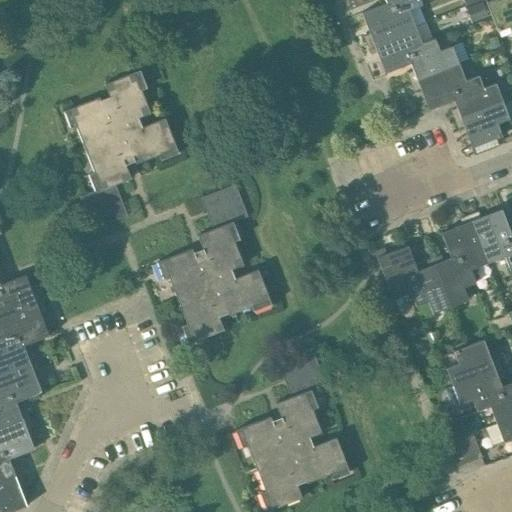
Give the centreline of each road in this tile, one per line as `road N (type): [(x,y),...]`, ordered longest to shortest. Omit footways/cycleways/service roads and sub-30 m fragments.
road 1 (residential): [(361,209),(511,155)]
road 2 (residential): [(51,511),(89,439),(136,420)]
